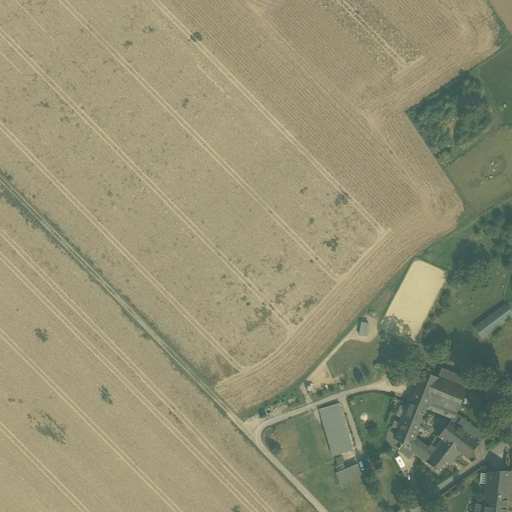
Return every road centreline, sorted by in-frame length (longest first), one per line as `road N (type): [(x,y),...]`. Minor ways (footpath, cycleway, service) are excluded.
road 1 (track): [(0,176),(257,434)]
road 2 (track): [(323,511),(265,453),(259,429),(368,388),(407,397)]
road 3 (track): [(423,506),(398,451),(360,456),(341,398)]
road 4 (track): [(511,439),(416,511)]
